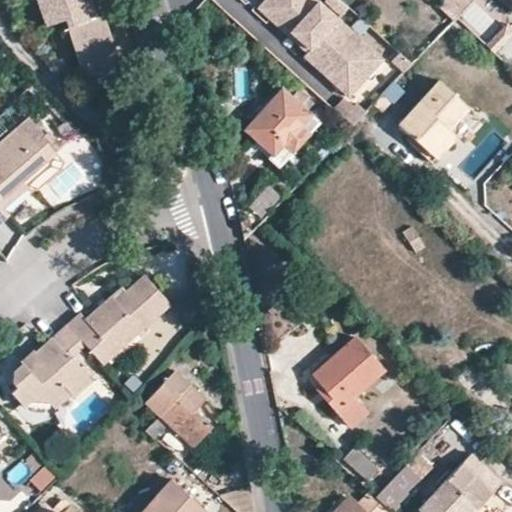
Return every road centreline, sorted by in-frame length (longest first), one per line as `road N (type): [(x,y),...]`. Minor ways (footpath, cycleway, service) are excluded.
road 1 (residential): [(276,511),(216,206)]
road 2 (residential): [(216,206),(126,226),(0,311)]
road 3 (residential): [(216,206),(146,0)]
